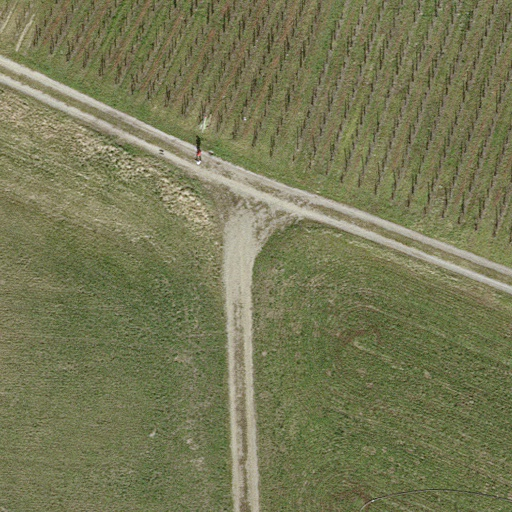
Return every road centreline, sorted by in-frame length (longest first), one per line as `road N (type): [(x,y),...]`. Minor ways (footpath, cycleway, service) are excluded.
road 1 (track): [(249,511),(243,185),(511,289)]
road 2 (track): [(243,185),(0,71)]
